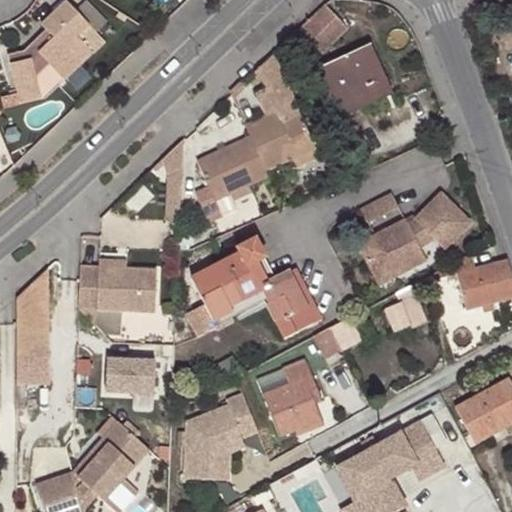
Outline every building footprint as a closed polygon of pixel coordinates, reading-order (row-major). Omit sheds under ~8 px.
[(85,0),(78,9),(101,29),(111,18),(89,0),(85,0)] [(20,104),(42,100),(38,76),(51,65),(67,80),(94,53),(79,37),(90,25),(67,2),(44,25),(49,31),(28,51),(11,54),(20,104)] [(323,11),(315,19),(319,17),(328,14),(324,10),(323,11)] [(319,17),(315,19),(287,45),(300,58),(337,24),(328,14),(319,17)] [(106,42),(90,25),(79,37),(94,53),(106,42)] [(372,44),(326,66),(346,110),(368,99),(365,91),(387,79),(372,44)] [(316,150),(271,60),(258,73),(269,94),(257,100),(264,114),(270,111),(273,116),(243,131),(248,142),(265,176),(289,163),(316,150)] [(38,76),(42,100),(67,80),(51,65),(38,76)] [(346,110),(326,66),(315,70),(337,121),(385,99),(384,92),(392,88),(387,79),(365,91),(368,99),(346,110)] [(244,191),(267,180),(265,176),(248,142),(196,168),(209,195),(195,201),(209,228),(222,223),(217,214),(214,206),(244,191)] [(316,150),(289,163),(293,172),(319,159),(316,150)] [(180,223),(182,156),(172,156),(167,216),(180,223)] [(368,241),(385,275),(409,263),(412,270),(436,258),(427,239),(440,233),(456,246),(481,218),(450,189),(424,217),(417,221),(415,217),(368,241)] [(371,205),(378,219),(409,204),(402,190),(371,205)] [(247,200),(244,191),(214,206),(217,214),(247,200)] [(237,253),(191,278),(215,324),(232,315),(230,309),(261,293),(286,339),(316,324),(289,272),(276,278),(269,282),(259,264),(266,260),(255,239),(236,250),(237,253)] [(511,298),(511,267),(511,261),(475,268),(471,256),(441,271),(442,278),(458,275),(466,308),(511,298)] [(259,264),(269,282),(276,278),(266,260),(259,264)] [(98,262),(98,270),(126,270),(126,262),(98,262)] [(409,263),(385,275),(388,282),(412,270),(409,263)] [(289,272),(316,324),(322,320),(296,268),(289,272)] [(98,270),(79,270),(79,315),(99,315),(156,314),(155,270),(126,270),(98,270)] [(48,312),(47,272),(16,300),(16,328),(48,329),(48,312)] [(412,328),(427,323),(415,289),(399,295),(402,303),(385,310),(394,332),(410,326),(412,328)] [(79,315),(99,335),(99,315),(79,315)] [(331,328),(343,350),(363,340),(351,317),(331,328)] [(48,329),(16,328),(16,357),(48,357),(48,329)] [(325,359),(343,350),(331,328),(314,337),(325,359)] [(103,354),(102,393),(151,394),(152,355),(103,354)] [(48,357),(16,357),(16,387),(48,386),(48,357)] [(208,372),(216,389),(242,375),(233,358),(208,372)] [(284,370),(290,387),(265,396),(279,436),(297,429),(323,419),(317,404),(313,394),(319,392),(307,361),(284,370)] [(455,407),(470,434),(487,425),(492,433),(511,422),(511,405),(510,402),(511,400),(511,382),(509,377),(455,407)] [(319,392),(313,394),(317,404),(323,402),(319,392)] [(260,432),(245,393),(229,399),(231,404),(189,420),(185,477),(219,479),(222,444),(243,436),(243,438),(260,432)] [(96,435),(102,440),(117,423),(111,418),(96,435)] [(325,425),(323,419),(297,429),(299,435),(325,425)] [(418,481),(443,467),(418,421),(335,468),(355,503),(343,509),(344,511),(396,511),(404,508),(387,478),(409,466),(418,481)] [(76,484),(84,511),(97,498),(105,504),(151,454),(117,423),(102,440),(109,446),(76,484)] [(487,425),(470,434),(475,443),(492,433),(487,425)] [(222,444),(219,479),(229,480),(231,451),(246,445),(243,438),(243,436),(222,444)] [(76,484),(109,446),(102,440),(73,474),(76,484)] [(73,474),(35,486),(44,511),(84,511),(76,484),(73,474)]
